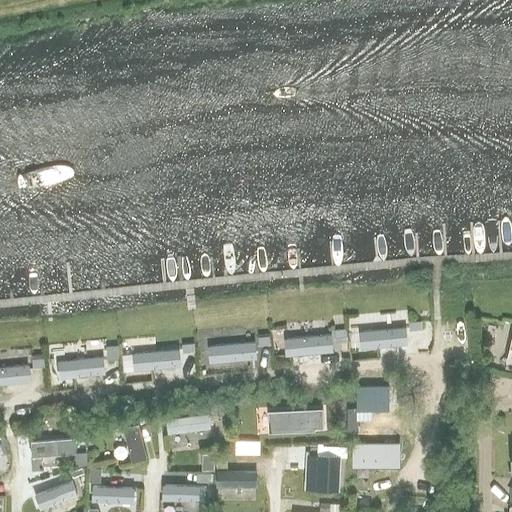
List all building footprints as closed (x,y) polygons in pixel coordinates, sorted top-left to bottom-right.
[(410,331),(422,330),(421,322),(409,322),(410,331)] [(363,345),(409,343),(408,323),(362,325),(363,345)] [(335,342),(347,342),(347,329),(334,330),(335,342)] [(259,346),(271,345),(270,334),(258,335),(259,346)] [(210,340),(213,362),(260,357),(257,336),(210,340)] [(183,353),(195,352),(194,343),(182,345),(183,353)] [(107,361),(120,360),(119,351),(106,352),(107,361)] [(32,368),(44,367),(44,359),(31,360),(32,368)] [(0,381),(32,380),(31,360),(0,361),(0,381)] [(400,416),(400,402),(378,401),(378,415),(400,416)] [(223,405),(214,405),(214,415),(223,415),(223,405)] [(323,409),(272,411),(273,430),(324,428),(323,409)] [(168,413),(169,431),(213,428),(212,410),(168,413)] [(352,413),(341,414),(342,425),(353,424),(352,413)] [(132,417),(111,422),(113,430),(134,425),(132,417)] [(27,464),(68,463),(67,437),(26,438),(27,464)] [(236,441),(236,454),(247,454),(247,441),(236,441)] [(87,451),(75,451),(76,466),(88,462),(87,451)] [(319,454),(318,488),(338,489),(340,455),(319,454)] [(226,455),(217,455),(217,468),(227,467),(226,455)] [(370,490),(372,458),(360,457),(358,489),(370,490)] [(91,468),(91,481),(101,482),(102,469),(91,468)] [(220,483),(259,484),(259,470),(220,469),(220,483)] [(71,470),(34,484),(36,490),(73,476),(71,470)] [(41,506),(80,493),(75,477),(36,491),(41,506)] [(207,499),(208,481),(166,480),(165,497),(207,499)]
